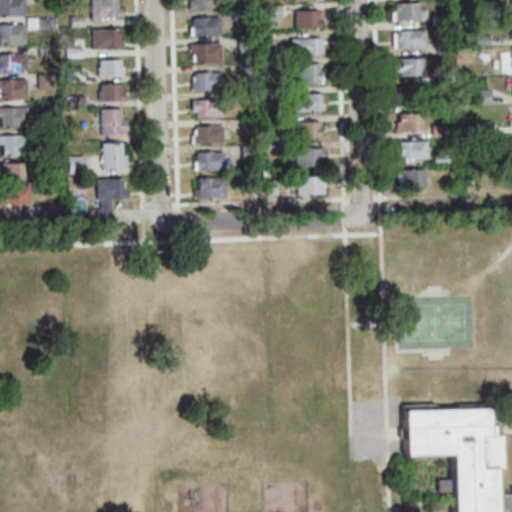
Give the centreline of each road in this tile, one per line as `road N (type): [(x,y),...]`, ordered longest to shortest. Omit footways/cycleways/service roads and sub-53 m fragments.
road 1 (residential): [(167,223),(158,203),(151,0)]
road 2 (residential): [(358,208),(352,0)]
road 3 (residential): [(358,208),(348,218),(167,223)]
